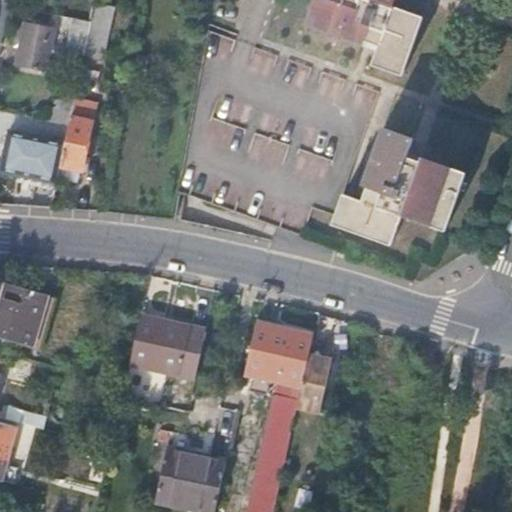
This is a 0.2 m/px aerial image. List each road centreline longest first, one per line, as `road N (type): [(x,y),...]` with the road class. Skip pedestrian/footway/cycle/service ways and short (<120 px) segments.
road 1 (residential): [(0,233),(133,241),(220,258),(499,338)]
road 2 (residential): [(231,76),(209,92),(193,155),(300,191)]
